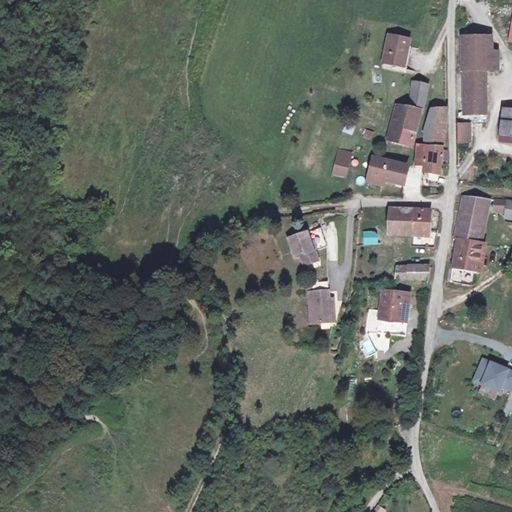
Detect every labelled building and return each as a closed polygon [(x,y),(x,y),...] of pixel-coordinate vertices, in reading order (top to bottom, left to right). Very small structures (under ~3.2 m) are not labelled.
[(404,66),(408,41),(388,38),(384,63),(404,66)] [(465,39),(465,78),(465,115),(485,114),(486,81),(486,73),(488,72),(488,71),(489,53),(489,39),(465,39)] [(499,70),(499,53),(489,53),(488,71),(499,70)] [(418,115),(423,92),(424,87),(409,84),(408,89),(406,96),(404,107),(404,112),(416,115),(418,115)] [(511,84),(510,84),(503,141),(511,141),(511,84)] [(367,87),(363,99),(372,103),(372,101),(376,89),(367,87)] [(427,130),(442,133),(448,106),(434,107),(428,125),(427,130)] [(416,115),(404,112),(394,110),(388,140),(409,144),(416,115)] [(345,123),(342,131),(352,135),(356,126),(345,123)] [(467,141),(468,124),(459,124),(459,141),(467,141)] [(427,130),(425,141),(440,144),(442,133),(427,130)] [(440,163),(445,163),(445,152),(440,151),(440,144),(425,141),(424,150),(420,169),(418,186),(435,188),(440,163)] [(411,168),(420,169),(424,150),(414,149),(411,168)] [(337,160),(344,162),(346,155),(338,153),(337,160)] [(373,158),(368,181),(382,184),(383,178),(403,183),(407,165),(373,158)] [(333,175),(345,177),(349,163),(344,162),(337,160),(333,175)] [(453,238),(455,238),(478,241),(482,209),(507,212),(506,215),(511,215),(511,200),(473,196),(457,196),(453,238)] [(386,232),(407,234),(410,208),(411,207),(389,206),(386,232)] [(410,208),(407,234),(425,235),(428,211),(410,208)] [(319,226),(299,233),(291,235),(285,237),(292,256),(298,254),(302,264),(316,259),(313,250),(325,246),(319,226)] [(297,226),(289,229),(291,235),(299,233),(297,226)] [(382,242),(383,233),(363,231),(361,240),(382,242)] [(478,241),(455,238),(450,281),(473,284),(476,281),(481,241),(478,241)] [(401,281),(403,265),(392,263),(389,279),(401,281)] [(420,283),(422,267),(403,265),(401,281),(420,283)] [(328,299),(325,278),(311,279),(312,290),(306,291),(310,322),(330,319),(329,312),(335,311),(333,299),(328,299)] [(407,322),(412,294),(383,288),(378,316),(407,322)] [(378,316),(375,330),(404,336),(407,322),(378,316)] [(501,390),(503,385),(511,389),(511,370),(485,359),(476,380),(501,390)]
